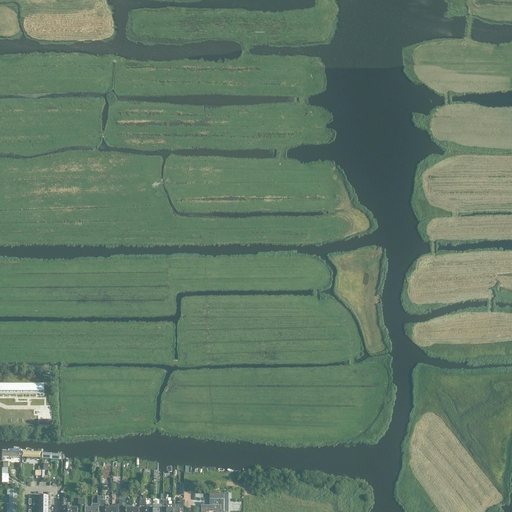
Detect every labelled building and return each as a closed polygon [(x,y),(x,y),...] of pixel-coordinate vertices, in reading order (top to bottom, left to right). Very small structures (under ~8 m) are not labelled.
[(8,490),(8,494),(8,495),(9,495),(9,509),(7,509),(7,511),(17,511),(17,495),(17,490),(8,490)] [(209,506),(201,506),(201,511),(228,511),(229,493),(210,493),(210,499),(209,499),(209,506)] [(102,506),(102,500),(102,496),(98,496),(98,504),(92,504),(92,508),(91,511),(98,511),(98,509),(99,508),(99,506),(102,506)] [(180,499),(180,505),(174,505),(173,511),(179,511),(180,509),(183,509),(183,499),(180,499)] [(64,511),(71,511),(71,508),(71,506),(68,506),(68,504),(66,504),(66,500),(62,500),(62,506),(65,506),(64,511)] [(75,508),(71,508),(71,511),(77,511),(78,506),(82,506),(82,500),(77,500),(77,504),(75,507),(75,508)] [(91,511),(92,508),(88,508),(88,507),(86,504),(86,500),(82,500),(82,506),(85,506),(85,511),(91,511)] [(102,500),(102,506),(106,507),(106,510),(105,511),(112,511),(112,506),(108,506),(108,505),(106,505),(105,505),(105,500),(102,500)] [(118,511),(119,507),(122,507),(123,500),(119,500),(119,505),(116,505),(116,506),(112,506),(112,511),(118,511)] [(132,511),(133,509),(133,507),(133,505),(126,505),(126,500),(123,500),(122,507),(126,507),(125,511),(132,511)] [(152,511),(153,509),(153,507),(153,506),(146,505),(146,501),(143,500),(143,507),(146,507),(146,511),(152,511)] [(173,511),(174,505),(166,505),(166,501),(164,501),(164,507),(167,507),(166,511),(173,511)]
